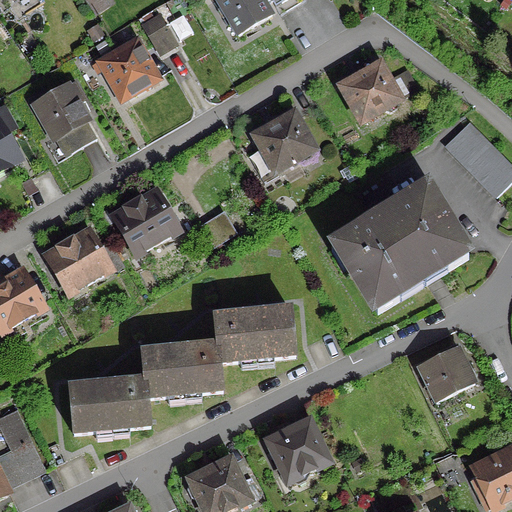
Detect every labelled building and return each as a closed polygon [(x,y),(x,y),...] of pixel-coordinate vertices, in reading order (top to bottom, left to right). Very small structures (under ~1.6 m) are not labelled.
[(222,0),(216,4),(236,38),(270,18),(262,6),(269,2),(276,14),(300,0),(222,0)] [(159,19),(142,29),(157,56),(174,46),(159,19)] [(97,65),(119,104),(157,82),(135,43),(97,65)] [(416,93),(405,73),(387,84),(378,69),(339,91),(359,126),(383,113),(388,115),(396,111),(397,106),(397,105),(398,104),(398,103),(416,93)] [(45,146),(56,164),(95,142),(84,124),(86,123),(77,107),(83,104),(73,86),(67,90),(66,89),(32,109),(52,142),(45,146)] [(292,118),(253,140),(273,175),(296,163),(296,164),(301,165),(309,161),(311,155),(310,155),(312,154),(292,118)] [(444,148),(495,200),(511,182),(511,170),(467,125),(444,148)] [(0,173),(17,163),(0,133),(0,173)] [(398,303),(395,298),(442,269),(445,274),(466,262),(444,224),(449,221),(430,191),(354,236),(334,248),(375,317),(398,303)] [(139,207),(137,204),(124,212),(125,214),(113,221),(135,259),(176,234),(155,197),(139,207)] [(222,243),(210,224),(200,229),(212,249),(222,243)] [(71,246),(70,243),(56,251),(58,253),(46,261),(67,298),(109,274),(87,237),(71,246)] [(4,284),(3,281),(0,282),(0,335),(0,336),(42,312),(20,275),(4,284)] [(217,367),(218,367),(294,360),(289,314),(212,321),(215,349),(216,349),(217,367)] [(216,349),(215,349),(140,356),(143,384),(145,402),(146,402),(221,395),(218,367),(217,367),(216,349)] [(418,371),(434,405),(473,386),(456,352),(418,371)] [(143,384),(67,391),(72,437),(149,430),(146,402),(145,402),(143,384)] [(15,415),(0,422),(0,432),(19,423),(15,415)] [(307,476),(327,466),(307,425),(293,432),(290,430),(281,434),(281,438),(266,445),(286,486),(289,485),(296,486),(304,483),(307,476)] [(0,498),(7,496),(5,492),(44,473),(30,445),(0,459),(0,498)] [(488,502),(492,510),(511,500),(511,458),(510,454),(473,472),(477,481),(470,484),(480,505),(488,502)] [(201,511),(231,511),(248,504),(228,463),(215,469),(211,468),(203,472),(201,476),(187,483),(189,485),(187,493),(191,500),(197,503),(201,511)]
